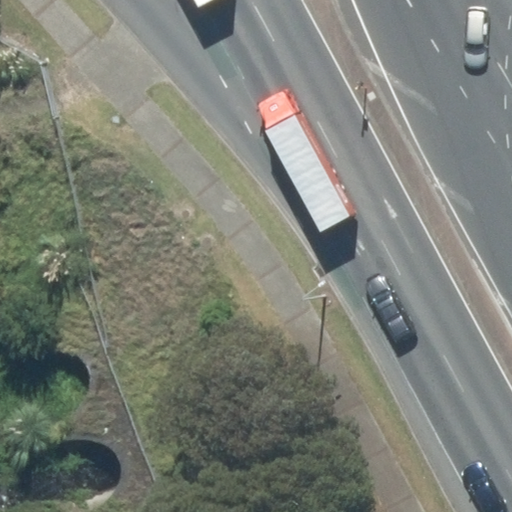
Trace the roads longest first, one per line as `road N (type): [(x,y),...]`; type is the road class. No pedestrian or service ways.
road 1 (motorway): [(399,279),(142,0)]
road 2 (secondary): [(399,279),(237,0)]
road 3 (secondary): [(511,482),(399,279)]
road 4 (track): [(169,29),(65,106),(0,115)]
